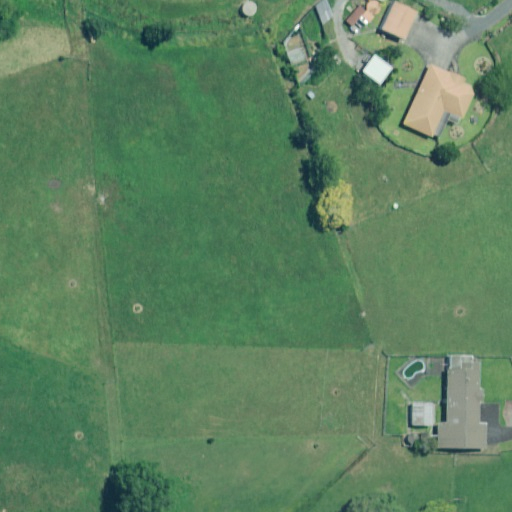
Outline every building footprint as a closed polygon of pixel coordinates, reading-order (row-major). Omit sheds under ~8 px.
[(258,8),(249,1),(241,11),(250,18),(258,8)] [(415,13),(393,2),(379,29),(402,41),(415,13)] [(333,18),(327,3),(315,8),(321,23),(333,18)] [(390,68),(371,55),(359,72),(378,85),(390,68)] [(476,86),(429,64),(401,124),(430,138),(442,112),(460,120),(476,86)] [(457,368),(444,368),(443,424),(435,424),(435,448),(482,449),(483,423),(475,423),(476,402),(479,402),(479,390),(476,389),(476,363),(458,363),(457,368)] [(430,403),(409,403),(409,425),(429,425),(430,403)]
